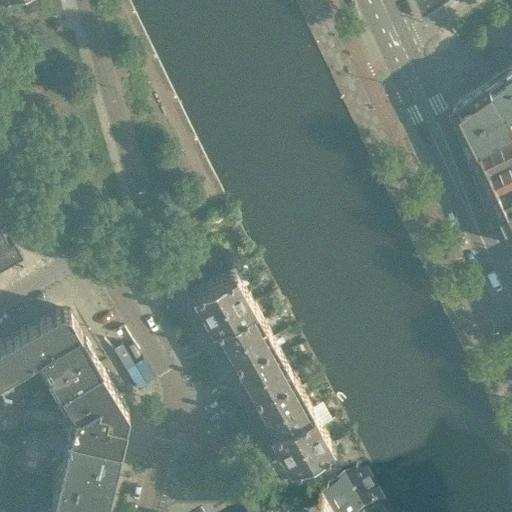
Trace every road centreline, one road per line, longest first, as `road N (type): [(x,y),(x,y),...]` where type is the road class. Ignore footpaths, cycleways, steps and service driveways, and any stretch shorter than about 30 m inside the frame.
road 1 (residential): [(81,0),(145,234),(143,253),(107,279)]
road 2 (tertiary): [(503,286),(415,86)]
road 3 (residential): [(87,252),(0,97)]
road 4 (residential): [(173,385),(250,511)]
road 5 (residential): [(145,511),(173,385)]
road 6 (residential): [(107,279),(173,385)]
